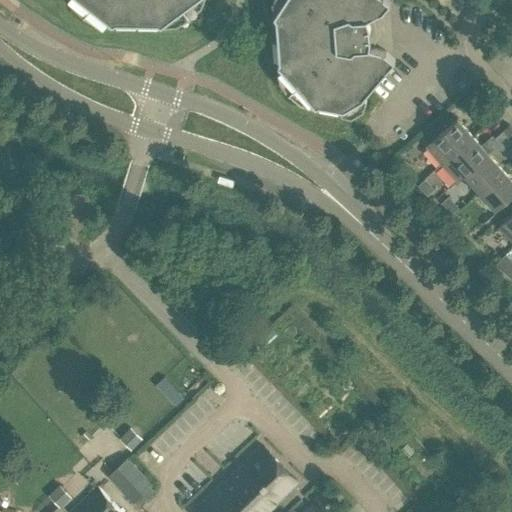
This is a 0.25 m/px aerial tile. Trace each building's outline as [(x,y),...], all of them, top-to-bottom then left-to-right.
[(72,0),(74,3),(85,14),(98,22),(113,24),(116,23),(161,24),(164,25),(178,24),(192,16),(203,5),(205,0),(72,0)] [(390,0),(274,0),(274,14),(276,16),(280,62),(278,64),(281,78),(290,91),(302,102),(316,106),(318,105),(341,109),(343,113),(353,116),(366,109),(369,100),(366,95),(397,59),(388,51),(372,46),(373,37),(371,36),(370,28),(372,26),(369,18),(385,10),(392,1),(390,0)] [(472,115),(482,106),(477,100),(465,111),(468,114),(472,115)] [(442,163),(474,136),(458,117),(427,146),(442,163)] [(458,181),(466,174),(465,174),(489,152),(496,146),(511,132),(511,126),(510,124),(496,137),(493,134),(482,144),(474,136),(442,163),(458,181)] [(511,132),(496,146),(499,149),(503,150),(511,142),(511,132)] [(481,191),(505,170),(489,152),(465,174),(466,174),(481,191)] [(496,209),(511,194),(511,178),(505,170),(481,191),(496,209)] [(511,240),(511,213),(498,228),(511,240)] [(132,448),(142,438),(131,428),(122,438),(132,448)] [(273,511),(302,485),(263,444),(197,507),(202,511),(273,511)] [(134,501),(152,485),(128,458),(110,475),(134,501)] [(60,506),(71,496),(61,485),(50,495),(60,506)] [(121,511),(98,487),(70,511),(121,511)] [(328,511),(317,500),(305,511),(328,511)]
